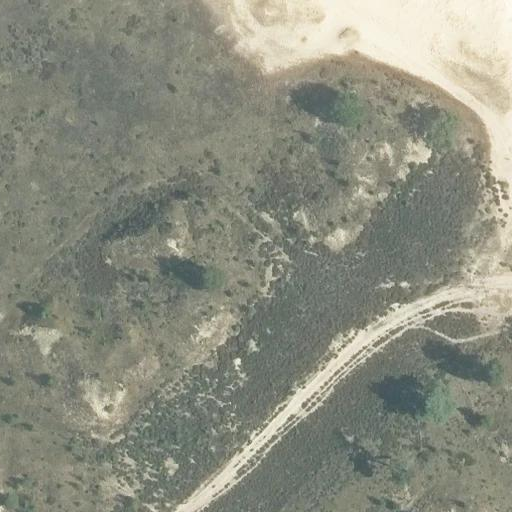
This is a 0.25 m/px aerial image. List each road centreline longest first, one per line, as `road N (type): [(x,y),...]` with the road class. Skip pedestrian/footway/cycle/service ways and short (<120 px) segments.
road 1 (track): [(185,511),(378,331),(443,297),(511,284)]
road 2 (track): [(511,155),(484,97),(449,58),(351,0)]
